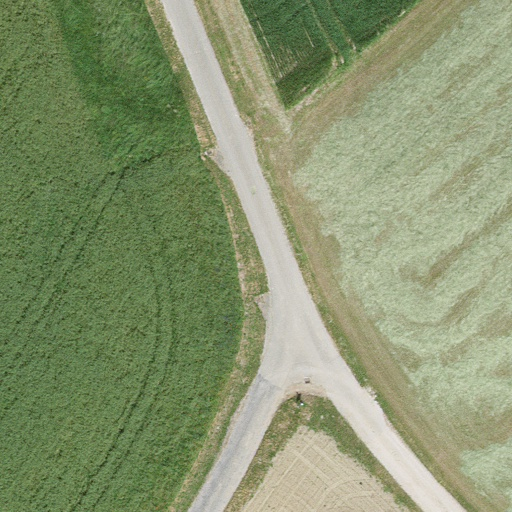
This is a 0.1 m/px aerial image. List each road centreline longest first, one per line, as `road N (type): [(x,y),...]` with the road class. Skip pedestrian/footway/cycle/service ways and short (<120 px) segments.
road 1 (track): [(447,511),(380,440),(299,315),(179,0)]
road 2 (track): [(299,315),(206,511)]
